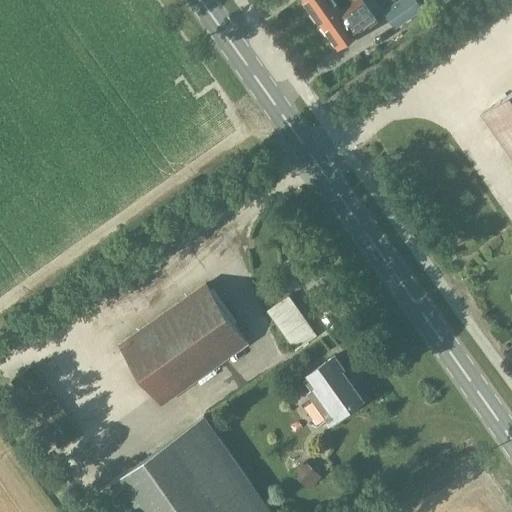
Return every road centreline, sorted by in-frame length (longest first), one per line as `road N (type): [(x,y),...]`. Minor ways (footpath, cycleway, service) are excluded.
road 1 (secondary): [(511,440),(200,0)]
road 2 (unknown): [(195,218),(74,308),(63,363),(80,399),(98,423),(120,431),(227,372),(258,336),(237,284)]
road 3 (unknown): [(299,140),(195,218)]
